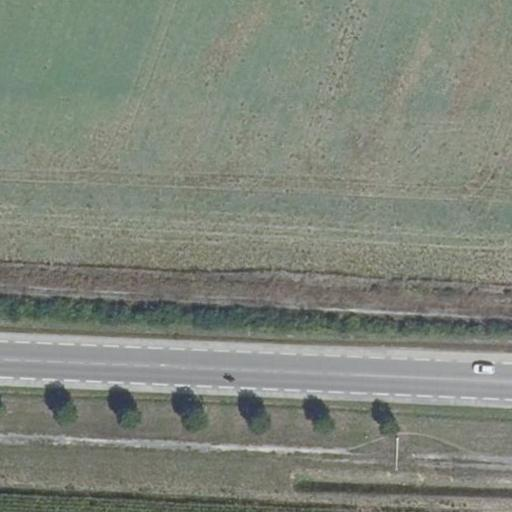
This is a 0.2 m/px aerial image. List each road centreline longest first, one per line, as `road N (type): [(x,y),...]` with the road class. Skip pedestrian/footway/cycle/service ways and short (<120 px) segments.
road 1 (primary): [(511,384),(0,359)]
road 2 (track): [(511,462),(0,442)]
